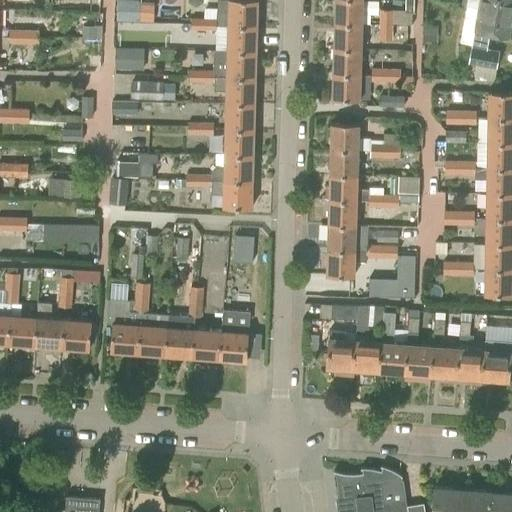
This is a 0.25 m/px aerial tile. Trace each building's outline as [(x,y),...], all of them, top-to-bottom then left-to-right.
[(117,0),(116,19),(139,21),(140,0),(117,0)] [(227,0),(227,24),(257,25),(257,0),(227,0)] [(362,0),(334,0),(334,23),(362,24),(362,0)] [(414,9),(414,0),(406,0),(406,9),(414,9)] [(511,0),(461,0),(461,3),(473,6),(473,9),(511,15),(511,0)] [(380,9),(379,25),(393,25),(393,10),(380,9)] [(508,38),(511,17),(511,15),(473,9),(469,30),(508,38)] [(190,29),(202,30),(202,18),(191,18),(190,29)] [(216,18),(202,18),(202,30),(215,30),(216,18)] [(333,48),(361,49),(361,35),(370,35),(371,24),(362,24),(334,23),(333,48)] [(257,25),(227,24),(227,50),(256,51),(257,25)] [(392,40),(393,25),(379,25),(378,39),(392,40)] [(423,25),(422,42),(436,42),(437,42),(437,30),(437,26),(423,25)] [(8,43),(22,43),(22,36),(25,36),(25,29),(9,29),(8,36),(8,43)] [(39,43),(39,30),(25,29),(25,36),(22,36),(22,43),(39,43)] [(0,46),(8,47),(8,43),(8,36),(0,35),(0,46)] [(73,56),(96,56),(96,41),(74,41),(73,56)] [(130,47),(115,46),(115,69),(129,69),(130,47)] [(479,47),(476,65),(497,69),(500,51),(479,47)] [(332,75),(360,75),(361,49),(333,48),(332,75)] [(213,59),(213,70),(214,70),(215,76),(256,77),(256,51),(227,50),(226,59),(213,59)] [(371,81),(385,81),(386,68),(371,68),(371,81)] [(400,69),(386,68),(385,81),(399,82),(400,69)] [(189,83),(200,83),(200,70),(189,70),(189,83)] [(213,70),(200,70),(200,83),(214,83),(215,76),(214,70),(213,70)] [(359,100),(360,75),(332,75),(332,99),(359,100)] [(214,91),(225,91),(225,102),(255,103),(256,77),(215,76),(214,83),(214,91)] [(131,81),(130,99),(163,100),(163,81),(131,81)] [(511,92),(488,92),(488,119),(511,119),(511,92)] [(379,94),(379,106),(404,107),(404,95),(379,94)] [(94,96),(81,96),(81,116),(94,116),(94,96)] [(137,102),(112,101),(112,113),(137,114),(137,102)] [(255,103),(225,102),(224,128),(254,129),(255,103)] [(0,108),(0,122),(12,122),(12,115),(15,115),(15,108),(0,108)] [(29,122),(29,108),(15,108),(15,115),(12,115),(12,122),(29,122)] [(446,123),(460,124),(460,111),(446,110),(446,123)] [(476,111),(460,111),(460,124),(476,124),(476,111)] [(511,119),(488,119),(487,144),(511,144),(511,119)] [(187,134),(198,134),(199,122),(187,122),(187,134)] [(213,122),(199,122),(198,134),(213,134),(213,122)] [(331,123),(330,149),(358,150),(359,124),(331,123)] [(254,129),(224,128),(224,154),(253,155),(254,129)] [(82,130),(63,129),(62,140),(82,140),(82,130)] [(445,130),(445,142),(466,142),(466,131),(445,130)] [(370,157),(384,158),(384,144),(370,143),(370,157)] [(400,144),(384,144),(384,158),(400,158),(400,144)] [(511,144),(487,144),(487,169),(511,169),(511,144)] [(329,173),(358,174),(358,150),(330,149),(329,173)] [(139,161),(139,163),(157,163),(157,154),(139,153),(139,161)] [(211,174),(211,179),(223,180),(253,180),(253,155),(224,154),(223,166),(215,166),(211,170),(211,174)] [(119,161),(119,176),(139,176),(139,163),(139,161),(119,161)] [(444,174),(459,174),(460,161),(444,161),(444,174)] [(474,161),(460,161),(459,174),(474,175),(474,168),(474,161)] [(0,162),(0,175),(11,176),(11,169),(14,169),(14,162),(0,162)] [(27,176),(27,162),(14,162),(14,169),(11,169),(11,176),(27,176)] [(486,194),(511,194),(511,169),(487,169),(486,194)] [(329,198),(329,200),(357,200),(369,201),(369,194),(369,189),(357,189),(358,174),(329,173),(329,194),(329,198)] [(186,186),(199,186),(199,179),(199,174),(187,174),(187,179),(186,186)] [(199,179),(199,186),(211,186),(211,179),(211,174),(199,174),(199,179)] [(398,175),(397,195),(399,195),(399,202),(419,203),(419,201),(419,176),(398,175)] [(109,203),(126,204),(128,178),(111,177),(109,203)] [(81,179),(60,178),(50,178),(50,195),(82,196),(83,179),(81,179)] [(211,186),(210,195),(222,195),(222,206),(252,207),(253,181),(253,180),(223,180),(211,179),(211,186)] [(368,208),(384,208),(384,194),(369,194),(369,201),(368,208)] [(399,208),(399,202),(399,195),(397,195),(384,194),(384,208),(399,208)] [(486,219),(511,219),(511,194),(486,194),(486,219)] [(329,200),(328,223),(356,224),(357,200),(329,200)] [(76,202),(76,213),(95,214),(95,203),(76,202)] [(443,224),(458,224),(458,212),(443,211),(443,224)] [(474,212),(458,212),(458,224),(474,225),(474,212)] [(12,224),(12,217),(0,216),(0,230),(9,230),(9,224),(12,224)] [(27,217),(12,217),(12,224),(9,224),(9,230),(26,231),(27,217)] [(511,219),(486,219),(485,244),(511,244),(511,219)] [(356,224),(328,223),(327,248),(355,249),(356,224)] [(99,225),(45,224),(45,240),(99,242),(99,225)] [(377,230),(377,242),(398,242),(398,230),(377,230)] [(253,235),(235,234),(233,261),(252,262),(253,235)] [(145,254),(157,255),(158,236),(147,235),(145,254)] [(176,257),(188,258),(189,238),(178,237),(176,257)] [(447,241),(434,240),(434,252),(446,253),(447,241)] [(366,250),(366,258),(381,258),(381,244),(367,244),(367,250),(366,250)] [(398,245),(381,244),(381,258),(397,259),(398,245)] [(511,244),(485,244),(485,269),(511,269),(511,244)] [(366,258),(366,250),(355,249),(327,248),(326,275),(355,275),(355,262),(366,262),(366,258)] [(130,277),(142,278),(144,255),(132,254),(130,277)] [(414,258),(398,258),(397,296),(412,297),(413,297),(414,258)] [(442,275),(457,275),(457,261),(443,261),(442,275)] [(473,261),(457,261),(457,275),(473,275),(473,261)] [(61,276),(67,276),(68,269),(42,268),(41,282),(59,283),(58,306),(71,307),(72,293),(66,293),(66,290),(60,289),(61,276)] [(72,293),(73,269),(68,269),(67,276),(61,276),(60,289),(66,290),(66,293),(72,293)] [(511,295),(511,289),(511,269),(485,269),(484,294),(511,295)] [(19,274),(6,273),(5,285),(12,286),(12,289),(18,289),(19,274)] [(149,298),(150,283),(136,282),(135,294),(142,295),(141,298),(148,298),(149,298)] [(0,342),(8,343),(10,315),(11,303),(17,303),(18,289),(12,289),(12,286),(5,285),(5,290),(7,290),(6,302),(0,301),(0,342)] [(204,287),(190,286),(189,298),(196,299),(196,302),(203,302),(204,287)] [(134,311),(141,311),(147,312),(148,298),(141,298),(142,295),(135,294),(134,311)] [(141,311),(134,311),(129,310),(130,299),(108,298),(106,322),(112,323),(110,350),(139,352),(141,324),(140,324),(141,311)] [(188,316),(202,317),(203,302),(196,302),(196,299),(189,298),(188,316)] [(37,301),(36,317),(10,315),(8,343),(35,345),(38,301),(37,301)] [(62,347),(64,319),(50,318),(51,302),(38,301),(35,345),(62,347)] [(331,318),(356,319),(357,305),(332,304),(331,318)] [(222,330),(220,358),(246,360),(250,311),(222,309),(221,330),(222,330)] [(166,354),(168,326),(168,314),(147,312),(141,311),(140,324),(141,324),(139,352),(166,354)] [(379,341),(378,341),(376,368),(378,368),(378,370),(403,372),(405,343),(391,342),(393,312),(381,311),(379,341)] [(428,380),(430,345),(417,344),(419,318),(408,317),(406,343),(405,343),(403,372),(404,372),(404,378),(428,380)] [(355,339),(354,339),(351,375),(353,375),(353,367),(376,368),(378,341),(367,340),(369,319),(357,318),(355,339)] [(91,321),(64,319),(62,347),(89,349),(91,321)] [(433,333),(444,334),(445,320),(434,319),(433,333)] [(459,335),(469,335),(470,321),(459,321),(459,335)] [(486,323),(484,349),(482,349),(480,384),(481,384),(481,378),(508,380),(510,351),(496,350),(498,324),(486,323)] [(193,356),(195,328),(168,326),(166,354),(193,356)] [(195,328),(193,356),(220,358),(222,330),(221,330),(195,328)] [(334,367),(334,374),(351,375),(354,339),(344,338),(345,330),(329,329),(326,366),(334,367)] [(430,345),(428,380),(429,380),(430,374),(454,376),(457,347),(445,346),(445,342),(432,341),(432,345),(430,345)] [(480,384),(482,349),(457,347),(454,376),(465,377),(465,383),(480,384)] [(401,477),(402,476),(398,472),(394,470),(388,467),(380,465),(380,466),(382,467),(381,470),(375,468),(370,467),(364,467),(360,467),(360,469),(362,469),(363,472),(357,473),(352,473),(346,473),(341,472),(334,470),(333,471),(336,472),(337,475),(336,479),(337,486),(338,492),(339,498),(337,498),(338,511),(407,511),(407,505),(403,480),(402,480),(401,477)] [(174,511),(176,503),(157,501),(159,487),(131,484),(127,511),(174,511)] [(425,511),(423,503),(407,505),(407,511),(461,511),(463,488),(434,486),(432,511),(425,511)] [(463,488),(461,511),(489,511),(491,492),(491,491),(463,488)] [(511,511),(511,493),(491,492),(489,511),(511,511)] [(98,511),(100,498),(66,495),(64,511),(98,511)]
